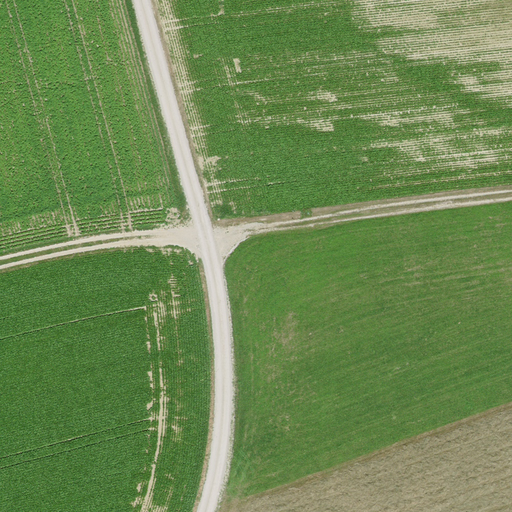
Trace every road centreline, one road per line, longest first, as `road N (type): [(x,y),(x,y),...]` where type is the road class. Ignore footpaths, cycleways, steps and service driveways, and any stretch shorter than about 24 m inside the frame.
road 1 (track): [(205,511),(221,443),(218,296),(141,0)]
road 2 (track): [(511,190),(127,237),(0,263)]
